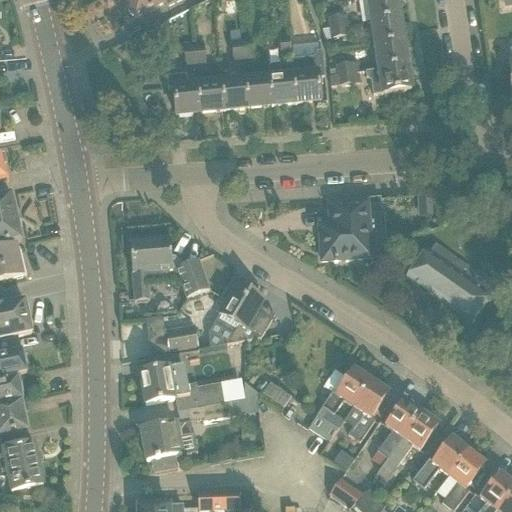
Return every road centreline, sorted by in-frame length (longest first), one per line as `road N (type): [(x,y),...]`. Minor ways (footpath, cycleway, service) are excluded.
road 1 (residential): [(511,434),(205,226),(184,178)]
road 2 (tertiary): [(92,511),(95,321),(77,185)]
road 3 (residential): [(478,159),(184,178)]
road 4 (tertiary): [(77,185),(34,0)]
road 5 (residential): [(478,159),(456,0)]
